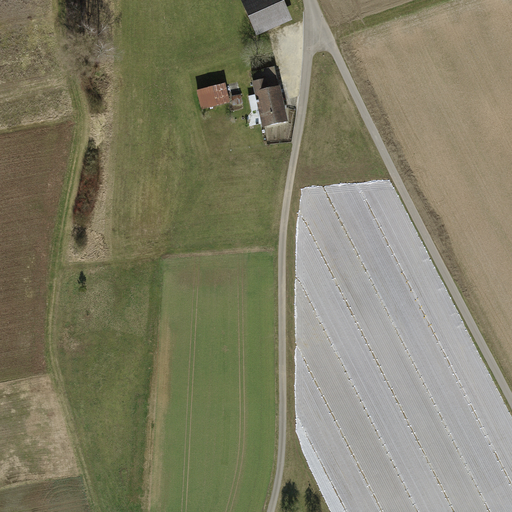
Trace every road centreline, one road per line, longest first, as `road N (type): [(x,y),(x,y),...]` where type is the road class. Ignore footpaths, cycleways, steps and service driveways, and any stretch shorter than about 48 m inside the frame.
road 1 (unclassified): [(315,8),(285,210),(284,457),(270,511)]
road 2 (unclassified): [(315,8),(511,389)]
